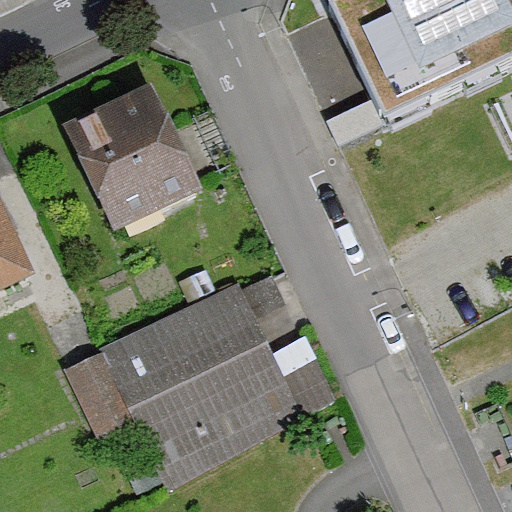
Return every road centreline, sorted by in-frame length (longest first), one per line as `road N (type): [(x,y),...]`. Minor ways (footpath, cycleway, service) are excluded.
road 1 (residential): [(446,511),(213,0)]
road 2 (unclassified): [(116,0),(0,54)]
